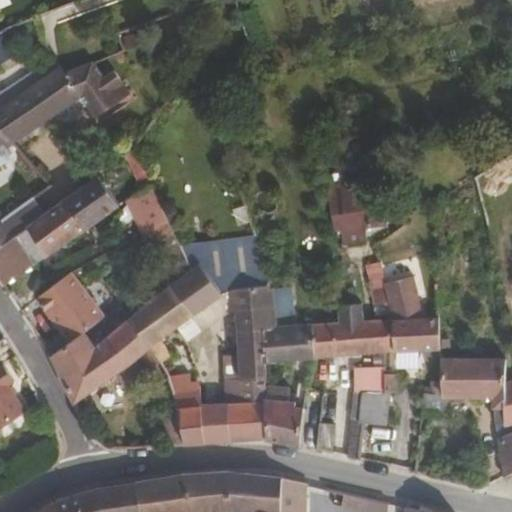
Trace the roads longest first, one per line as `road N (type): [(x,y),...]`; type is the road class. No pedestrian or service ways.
road 1 (residential): [(89,472),(262,456),(511,510)]
road 2 (residential): [(0,304),(30,341),(89,472)]
